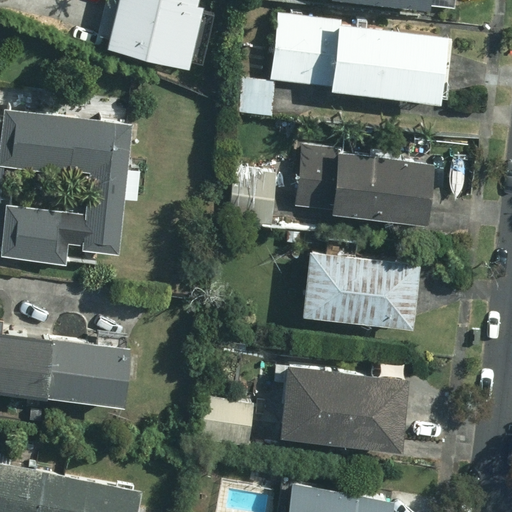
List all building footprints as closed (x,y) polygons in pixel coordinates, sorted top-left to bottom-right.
[(111,0),(102,39),(190,61),(206,0),(204,0),(111,0)] [(278,12),(270,77),(274,77),(442,98),(450,33),(278,12)] [(129,119),(7,108),(7,117),(0,115),(0,189),(3,161),(82,168),(78,211),(6,204),(1,254),(99,263),(100,248),(118,250),(123,195),(137,196),(140,163),(125,161),(129,119)] [(301,143),(295,206),(424,217),(430,154),(301,143)] [(274,167),(253,165),(247,217),(269,219),(274,167)] [(418,257),(308,245),(301,314),(410,326),(418,257)] [(128,339),(0,327),(0,389),(123,400),(128,339)] [(368,368),(276,361),(275,379),(284,380),(280,436),(402,445),(407,374),(402,373),(402,361),(369,359),(368,368)] [(254,399),(203,392),(197,437),(249,443),(254,399)] [(136,511),(142,482),(0,457),(0,511),(136,511)] [(389,511),(392,494),(288,479),(283,511),(389,511)]
